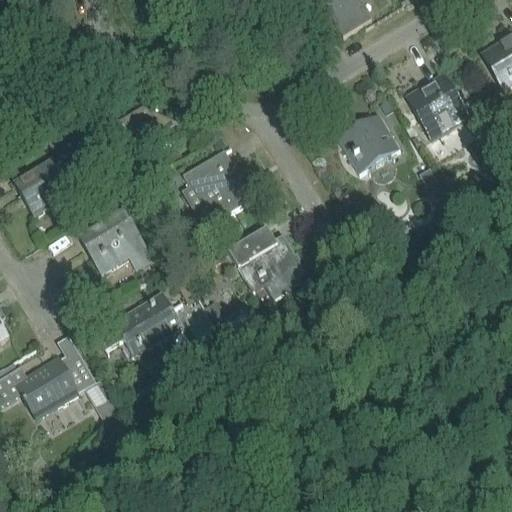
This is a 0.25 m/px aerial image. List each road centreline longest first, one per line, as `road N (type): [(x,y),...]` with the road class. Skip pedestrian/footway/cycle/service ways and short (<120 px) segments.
road 1 (residential): [(260,122),(466,0)]
road 2 (residential): [(260,122),(105,46)]
road 3 (residential): [(345,257),(260,122)]
